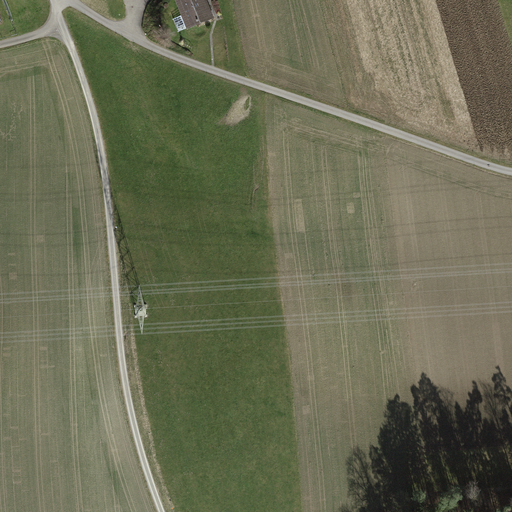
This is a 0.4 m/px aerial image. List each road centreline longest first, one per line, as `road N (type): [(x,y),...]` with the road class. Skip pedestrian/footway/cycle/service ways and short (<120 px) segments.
road 1 (track): [(53,0),(101,142),(126,382),(162,511)]
road 2 (track): [(70,0),(129,34),(258,85),(511,171)]
